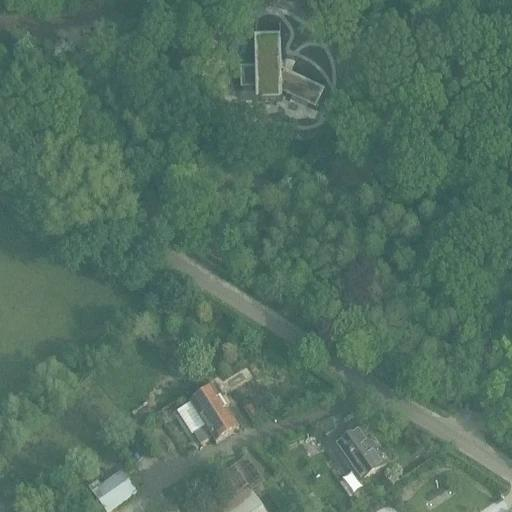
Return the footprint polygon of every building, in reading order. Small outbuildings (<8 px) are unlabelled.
[(255,70),(240,70),(240,92),(256,92),(256,108),(282,107),(282,96),(315,112),(325,92),(281,72),(280,37),(254,38),(255,66),(259,66),(259,70),(255,70)] [(499,102),(505,82),(463,68),(459,67),(457,72),(452,87),(499,102)] [(172,102),(125,75),(101,115),(147,142),(172,102)] [(438,136),(453,93),(434,85),(418,129),(438,136)] [(212,440),(216,445),(239,431),(225,409),(228,407),(217,389),(190,406),(205,429),(194,436),(201,447),(212,440)] [(260,419),(251,405),(243,410),(252,424),(260,419)] [(354,421),(329,436),(334,445),(359,429),(354,421)] [(359,432),(334,449),(352,475),(342,482),(353,498),(363,491),(359,486),(384,468),(359,432)] [(92,495),(104,511),(110,511),(137,493),(123,473),(92,495)] [(48,474),(27,508),(33,511),(89,511),(91,509),(63,492),(67,485),(48,474)] [(262,511),(249,491),(217,511),(262,511)]
